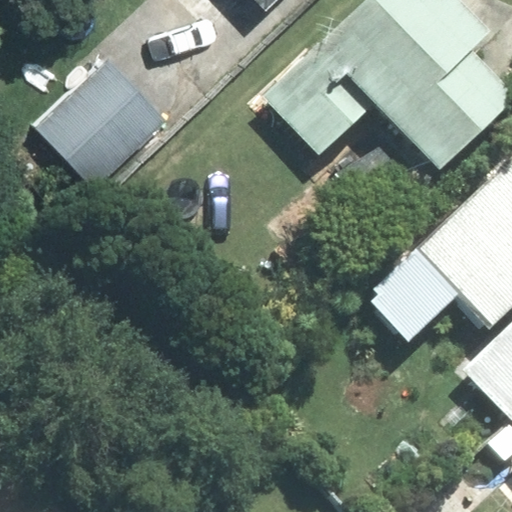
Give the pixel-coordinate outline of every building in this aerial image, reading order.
[(243,0),(257,14),(271,0),(243,0)] [(462,71),(508,27),(481,0),(363,0),(255,105),(313,165),(360,119),(424,185),(501,111),(462,71)] [(162,115),(101,54),(25,131),(87,192),(162,115)] [(482,337),(511,308),(511,158),(351,313),(394,358),(450,304),(482,337)] [(511,418),(511,321),(452,377),(500,430),(511,418)]
